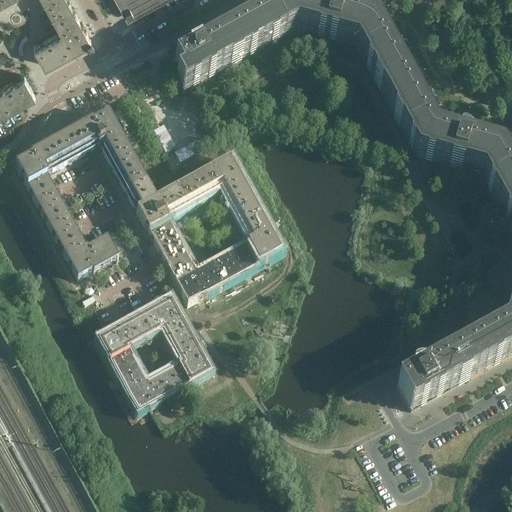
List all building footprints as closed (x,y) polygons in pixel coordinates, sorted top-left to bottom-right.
[(74,10),(68,0),(42,0),(46,5),(43,7),(46,12),(49,10),(54,20),(74,10)] [(116,0),(127,20),(133,17),(143,11),(143,12),(163,0),(116,0)] [(436,135),(376,25),(343,16),(343,15),(337,12),(331,12),(320,9),(316,8),(292,1),(292,0),(287,0),(173,63),(172,63),(181,79),(176,82),(183,96),(184,95),(296,33),(308,36),(307,38),(308,38),(310,38),(328,44),(329,42),(356,50),(417,160),(461,173),(469,145),(467,143),(465,142),(463,141),(461,140),(460,140),(458,140),(457,141),(436,135)] [(91,41),(74,10),(54,20),(60,30),(58,31),(59,32),(33,47),(44,66),(91,41)] [(0,114),(34,95),(35,95),(24,76),(0,88),(0,114)] [(125,150),(108,119),(93,127),(92,126),(76,134),(56,146),(67,167),(89,155),(98,150),(98,151),(100,151),(106,161),(125,150)] [(511,357),(511,172),(502,154),(483,149),(469,145),(461,173),(469,175),(469,176),(470,176),(474,177),(479,179),(480,178),(482,179),(511,232),(511,301),(504,328),(449,359),(449,358),(421,373),(419,373),(417,374),(415,374),(412,375),(411,376),(411,378),(411,379),(396,387),(411,413),(511,357)] [(67,167),(56,146),(37,156),(48,177),(67,167)] [(139,176),(125,150),(106,161),(119,186),(139,176)] [(47,179),(47,178),(48,177),(37,156),(30,160),(30,162),(15,170),(32,201),(52,191),(46,180),(47,179)] [(249,202),(237,181),(229,165),(198,182),(209,202),(219,196),(219,198),(221,197),(229,213),(249,202)] [(155,206),(139,176),(119,186),(136,216),(155,206)] [(209,202),(198,182),(173,196),(183,216),(193,210),(195,213),(200,210),(199,207),(209,202)] [(66,216),(60,206),(63,204),(60,199),(57,201),(52,191),(32,201),(46,227),(66,216)] [(170,232),(167,227),(168,226),(168,224),(183,216),(173,196),(155,206),(136,216),(150,241),(153,247),(166,271),(186,261),(181,252),(184,250),(181,245),(178,247),(170,232)] [(263,227),(249,202),(229,213),(235,223),(232,224),(235,230),(238,228),(243,238),(263,227)] [(80,241),(74,231),(77,230),(74,224),(71,226),(66,216),(46,227),(60,252),(80,241)] [(280,258),(268,237),(263,227),(243,238),(249,248),(247,249),(248,250),(232,259),(243,278),(280,258)] [(118,262),(111,250),(107,241),(87,252),(87,250),(85,251),(80,241),(60,252),(77,283),(92,274),(93,276),(118,262)] [(243,278),(232,259),(222,264),(221,262),(216,264),(217,267),(207,273),(218,292),(243,278)] [(218,292),(207,273),(197,278),(196,277),(195,278),(186,261),(166,271),(187,309),(218,292)] [(134,349),(160,335),(161,337),(162,336),(171,351),(190,340),(170,304),(124,329),(98,344),(118,380),(137,369),(129,354),(130,353),(130,352),(134,349)] [(210,377),(190,340),(171,351),(179,366),(178,367),(178,369),(163,377),(174,396),(210,377)] [(174,396),(163,377),(148,385),(147,384),(146,385),(137,369),(118,380),(138,416),(174,396)]
